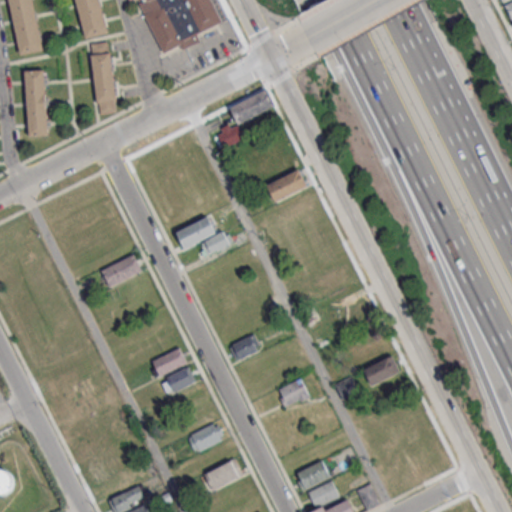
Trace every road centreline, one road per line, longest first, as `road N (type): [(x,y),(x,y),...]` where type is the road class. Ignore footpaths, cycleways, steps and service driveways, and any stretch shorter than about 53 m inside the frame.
road 1 (tertiary): [(269,61),(494,511)]
road 2 (motorway): [(308,0),(388,158),(511,449)]
road 3 (residential): [(290,511),(103,142)]
road 4 (motorway): [(328,0),(511,369)]
road 5 (residential): [(0,195),(305,42)]
road 6 (residential): [(84,511),(0,344)]
road 7 (motorway): [(451,124),(389,0)]
road 8 (motorway): [(511,247),(451,124)]
road 9 (residential): [(21,184),(9,152),(0,57)]
road 10 (residential): [(157,115),(122,0)]
